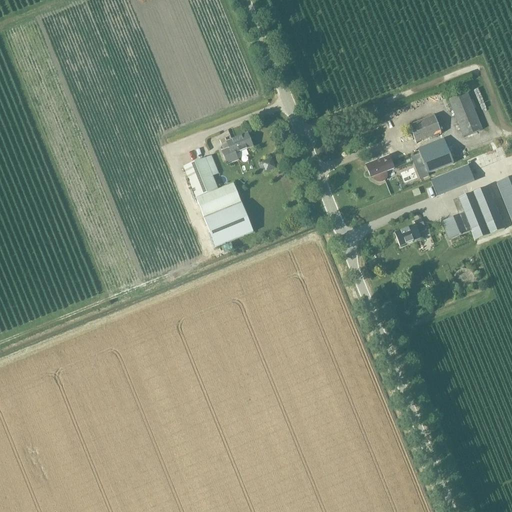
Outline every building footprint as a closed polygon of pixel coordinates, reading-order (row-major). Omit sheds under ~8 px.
[(462,137),(481,130),(466,93),(448,100),(462,137)] [(408,127),(415,146),(441,135),(434,116),(408,127)] [(235,154),(252,148),(246,135),(226,143),(220,145),(223,151),(220,152),(226,166),(238,161),(235,154)] [(427,174),(452,164),(443,139),(417,148),(427,174)] [(388,158),(390,157),(388,150),(378,152),(380,160),(365,165),(369,178),(371,177),(372,180),(374,181),(377,182),(383,180),(384,178),(385,175),(384,172),(392,169),(388,158)] [(195,199),(203,218),(240,204),(232,184),(218,190),(205,159),(182,168),(191,190),(195,199)] [(474,183),(469,170),(468,166),(430,180),(437,197),(474,183)] [(511,223),(511,177),(496,184),(511,223)] [(503,228),(500,219),(487,187),(472,193),(473,194),(458,200),(463,213),(441,222),(449,240),(470,231),(474,241),(504,229),(503,228)] [(240,204),(203,218),(203,219),(215,249),(252,233),(240,204)] [(418,234),(423,232),(420,224),(415,226),(414,226),(394,234),(399,247),(420,239),(418,234)]
